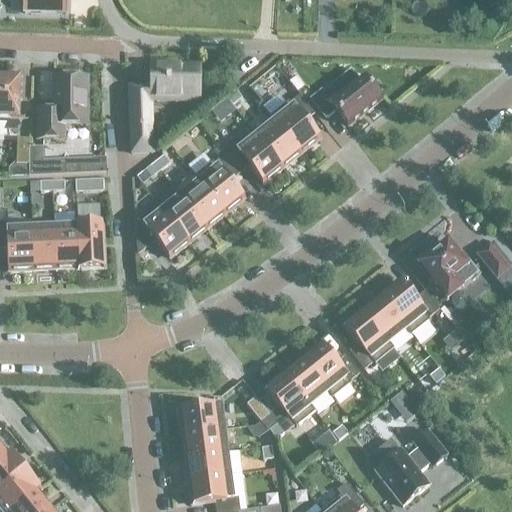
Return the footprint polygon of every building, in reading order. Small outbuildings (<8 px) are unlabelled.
[(65,14),(65,0),(23,0),(23,13),(65,14)] [(197,74),(189,74),(189,69),(174,69),(174,64),(156,64),(156,69),(153,69),(153,89),(128,90),(131,156),(153,155),(151,102),(180,102),(180,98),(197,98),(197,74)] [(0,79),(0,125),(7,126),(7,133),(17,134),(19,80),(0,79)] [(289,85),(296,94),(303,89),(295,79),(289,85)] [(63,142),(63,128),(86,128),(87,80),(54,80),(54,112),(39,112),(38,142),(63,142)] [(381,103),(363,81),(339,100),(331,91),(324,97),(321,93),(310,102),(325,121),(336,113),(348,129),(381,103)] [(242,101),(235,93),(226,101),(227,102),(232,108),(242,101)] [(319,143),(304,125),(314,117),(299,98),(289,106),(288,104),(270,119),(300,157),(319,143)] [(361,146),(391,120),(384,112),(354,138),(361,146)] [(300,157),(270,119),(269,120),(273,125),(257,138),(253,133),(252,133),(282,172),(300,157)] [(282,172),(252,133),(233,148),(235,150),(224,158),(239,177),(250,168),(264,186),(282,172)] [(29,167),(29,142),(17,142),(16,167),(29,167)] [(170,166),(164,158),(154,166),(160,174),(170,166)] [(243,203),(229,185),(239,177),(224,158),(214,166),(213,165),(194,179),(225,218),(243,203)] [(78,177),(78,163),(54,164),(55,178),(78,177)] [(160,174),(154,166),(145,173),(151,181),(160,174)] [(171,171),(151,187),(157,196),(178,180),(171,171)] [(225,218),(194,179),(193,180),(198,186),(181,199),(209,234),(207,232),(225,218)] [(103,194),(103,182),(75,183),(75,196),(103,194)] [(40,195),(52,195),(52,184),(40,185),(40,195)] [(52,184),(52,195),(65,194),(64,184),(52,184)] [(110,209),(109,195),(80,196),(81,210),(110,209)] [(73,209),(73,196),(45,197),(46,210),(73,209)] [(209,234),(181,199),(163,214),(189,246),(206,232),(208,234),(209,234)] [(189,246),(163,214),(144,228),(149,234),(136,244),(137,258),(156,243),(170,261),(189,246)] [(79,272),(104,271),(102,228),(100,228),(100,221),(76,222),(76,229),(77,229),(79,272)] [(33,274),(31,225),(7,226),(7,228),(0,227),(0,251),(8,252),(10,275),(33,274)] [(56,275),(54,231),(32,232),(32,225),(31,225),(33,274),(55,273),(55,275),(56,275)] [(79,272),(77,229),(76,229),(76,230),(54,231),(56,275),(57,275),(57,273),(78,272),(79,272)] [(478,275),(468,264),(465,267),(447,245),(446,247),(444,245),(432,254),(434,256),(419,268),(429,280),(428,282),(437,294),(439,293),(447,302),(461,291),(460,290),(478,275)] [(509,272),(489,247),(477,257),(497,282),(509,272)] [(418,290),(425,284),(412,266),(404,272),(418,290)] [(439,313),(424,294),(413,303),(399,285),(380,300),(411,338),(430,323),(428,321),(439,313)] [(411,338),(380,300),(363,314),(393,352),(394,351),(390,346),(406,333),(410,338),(411,338)] [(393,352),(363,314),(344,329),(358,347),(349,354),(364,373),(373,365),(375,367),(393,352)] [(426,361),(443,349),(437,340),(420,352),(426,361)] [(359,377),(344,358),(335,366),(320,348),(302,362),(332,401),(351,386),(350,384),(359,377)] [(332,401),(302,362),(284,377),(315,415),(315,414),(311,409),(327,396),(332,401)] [(445,379),(438,371),(429,379),(435,387),(445,379)] [(315,415),(284,377),(265,391),(280,409),(260,425),(268,434),(269,433),(277,442),(284,436),(295,428),(296,430),(315,415)] [(374,387),(388,402),(396,395),(382,380),(374,387)] [(224,433),(221,410),(179,415),(182,439),(224,433)] [(338,444),(348,437),(342,429),(332,436),(338,444)] [(227,456),(224,433),(182,439),(185,461),(183,461),(227,456)] [(7,457),(0,448),(0,464),(10,457),(9,456),(7,457)] [(273,462),(271,450),(261,451),(263,463),(273,462)] [(429,489),(419,476),(431,467),(419,451),(407,461),(402,454),(375,475),(402,510),(429,489)] [(230,478),(227,456),(183,461),(183,462),(185,462),(188,484),(230,478)] [(0,493),(24,474),(26,473),(26,472),(24,474),(10,457),(0,464),(0,493)] [(270,480),(283,476),(280,462),(267,466),(270,480)] [(241,480),(267,478),(266,467),(241,468),(241,480)] [(26,473),(24,474),(0,493),(0,511),(12,511),(38,492),(24,475),(26,473)] [(233,501),(230,478),(188,484),(191,507),(214,504),(215,511),(239,511),(238,500),(233,501)] [(358,511),(363,508),(346,486),(336,494),(341,499),(324,511),(358,511)] [(50,511),(37,494),(39,493),(38,492),(12,511),(49,511),(51,511),(53,510),(52,509),(50,511)]
